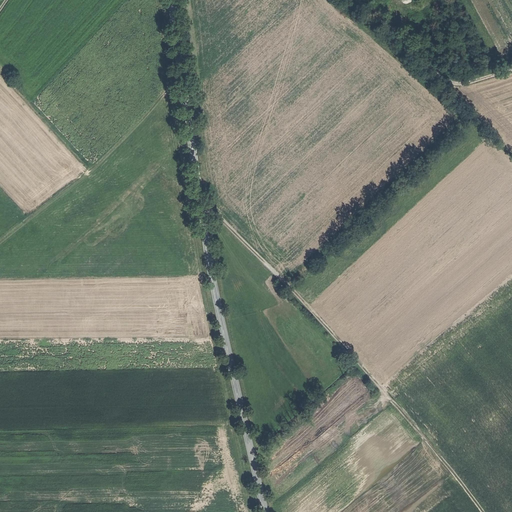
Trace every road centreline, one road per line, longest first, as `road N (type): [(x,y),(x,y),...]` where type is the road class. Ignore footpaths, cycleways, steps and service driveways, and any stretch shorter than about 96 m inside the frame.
road 1 (secondary): [(263,511),(209,263),(170,0)]
road 2 (track): [(201,205),(389,394),(484,511)]
road 3 (track): [(182,81),(0,242)]
road 4 (track): [(511,71),(448,83),(362,0)]
road 5 (track): [(90,170),(0,66)]
